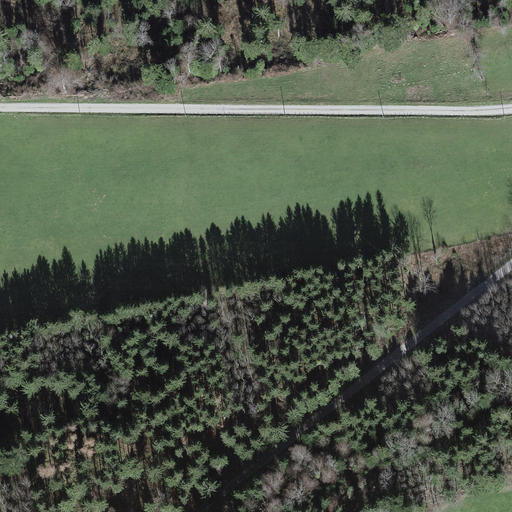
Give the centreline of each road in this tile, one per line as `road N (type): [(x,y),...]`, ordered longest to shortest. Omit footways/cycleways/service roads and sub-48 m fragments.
road 1 (unclassified): [(0,105),(511,107)]
road 2 (unclassified): [(511,265),(200,511)]
